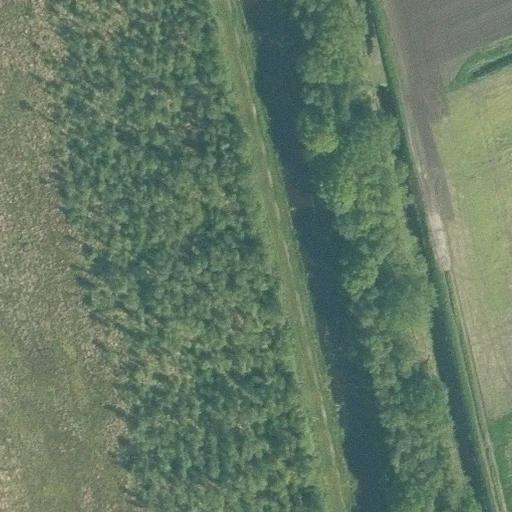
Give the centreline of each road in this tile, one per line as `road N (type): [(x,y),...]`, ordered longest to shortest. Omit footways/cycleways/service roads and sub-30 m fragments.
road 1 (track): [(342,511),(224,0)]
road 2 (track): [(399,511),(281,0)]
